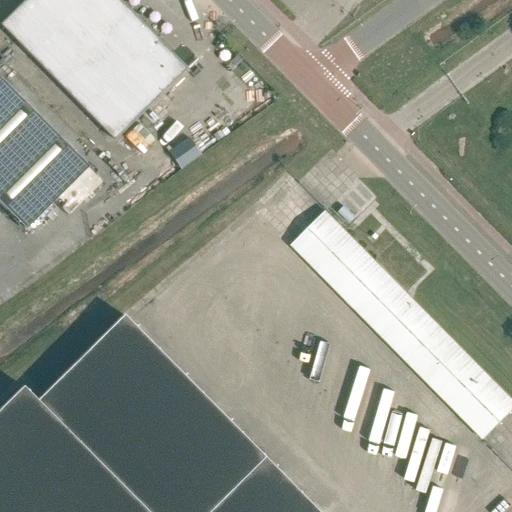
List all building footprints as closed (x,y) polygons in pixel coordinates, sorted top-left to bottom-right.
[(57,83),(129,12),(116,0),(26,0),(0,26),(57,83)] [(186,70),(129,12),(57,83),(114,141),(186,70)] [(0,204),(26,231),(54,202),(88,168),(0,80),(0,79),(0,204)] [(154,110),(170,127),(176,120),(160,104),(154,110)] [(149,147),(156,141),(139,124),(133,130),(149,147)] [(164,153),(175,170),(196,156),(184,139),(164,153)] [(102,182),(88,168),(54,202),(68,216),(102,182)] [(484,441),(511,412),(511,400),(326,213),(292,247),(484,441)] [(425,272),(396,243),(378,261),(407,290),(425,272)] [(317,511),(123,316),(37,402),(22,387),(0,409),(0,511),(317,511)]
